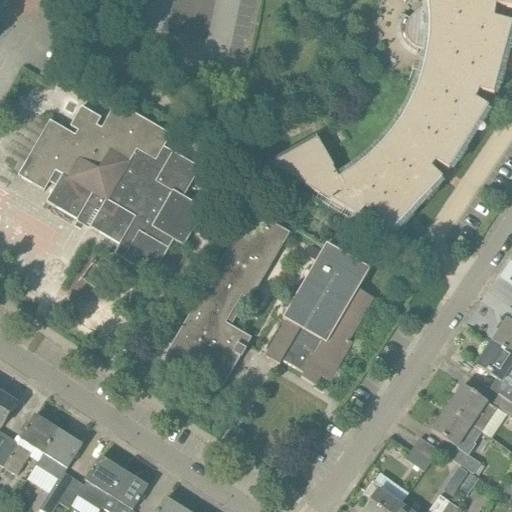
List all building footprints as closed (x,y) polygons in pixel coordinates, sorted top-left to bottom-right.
[(511,0),(419,0),(421,9),(416,10),(403,15),(398,31),(400,45),(419,50),(414,79),(379,140),(333,174),(318,137),(271,166),(358,219),(367,212),(389,229),(406,210),(436,179),(453,191),(464,180),(448,170),(461,145),(484,106),(499,112),(503,101),(491,94),(511,27),(511,23),(491,16),(491,11),(491,4),(505,7),(511,6),(511,0)] [(171,137),(116,105),(101,130),(96,127),(101,120),(82,108),(70,128),(78,132),(75,137),(50,122),(18,177),(44,192),(49,184),(56,187),(46,203),(78,221),(88,204),(100,211),(90,229),(119,246),(126,235),(135,240),(122,261),(152,278),(169,251),(161,246),(166,238),(184,248),(183,247),(204,213),(205,213),(205,212),(182,199),(200,170),(172,153),(161,173),(144,164),(148,158),(156,162),(171,137)] [(100,211),(88,204),(77,224),(87,230),(88,228),(89,229),(100,211)] [(250,302),(289,234),(250,211),(164,358),(221,391),(240,359),(241,359),(246,351),(245,350),(251,339),(231,327),(247,300),(250,302)] [(342,242),(337,251),(358,264),(363,256),(342,242)] [(329,383),(352,344),(349,342),(373,300),(359,291),(370,271),(358,264),(327,246),(283,320),(286,322),(265,358),(279,367),(282,362),(303,375),(301,379),(315,387),(320,378),(329,383)] [(202,268),(206,260),(195,254),(190,262),(202,268)] [(184,296),(189,287),(171,276),(166,286),(184,296)] [(511,318),(496,340),(511,352),(511,318)] [(511,357),(493,345),(478,366),(477,365),(477,366),(496,380),(489,390),(498,396),(511,405),(511,357)] [(511,405),(498,396),(491,406),(464,387),(463,388),(463,389),(448,411),(482,434),(491,440),(507,417),(511,420),(511,405)] [(0,430),(1,431),(16,406),(0,395),(0,430)] [(482,434),(448,411),(433,432),(432,431),(432,432),(452,447),(445,457),(473,476),(480,466),(468,458),(476,446),(474,445),(482,434)] [(36,469),(59,433),(34,417),(18,445),(8,439),(0,451),(0,467),(3,469),(17,479),(29,459),(38,464),(34,469),(36,469)] [(39,511),(54,511),(74,481),(64,475),(81,447),(59,433),(36,469),(57,482),(39,511)] [(432,463),(438,452),(439,452),(420,440),(413,449),(432,463)] [(432,463),(421,456),(413,467),(424,474),(432,463)] [(102,510),(125,475),(100,459),(82,486),(74,481),(54,511),(60,511),(63,508),(69,511),(77,498),(99,511),(101,509),(102,510)] [(454,495),(469,474),(461,468),(445,489),(454,495)] [(131,511),(147,489),(125,475),(102,510),(105,511),(131,511)] [(511,482),(501,496),(511,504),(511,482)] [(397,511),(401,507),(379,492),(364,511),(397,511)] [(443,511),(449,504),(440,497),(429,511),(443,511)] [(454,497),(449,504),(443,511),(457,511),(459,510),(452,506),(457,499),(454,497)] [(183,511),(165,501),(157,511),(183,511)]
